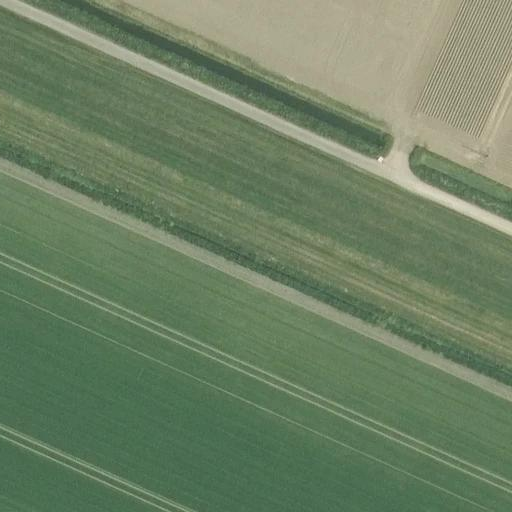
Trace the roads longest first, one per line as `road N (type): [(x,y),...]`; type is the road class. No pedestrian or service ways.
road 1 (track): [(511,231),(0,0)]
road 2 (track): [(511,352),(0,122)]
